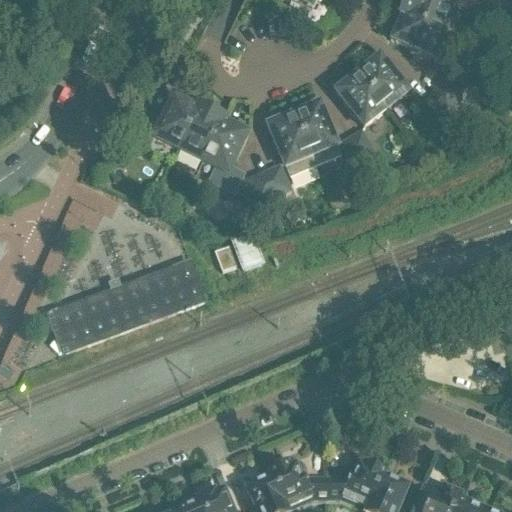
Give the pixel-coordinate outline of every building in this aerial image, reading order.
[(279,0),(311,15),(318,0),(279,0)] [(455,11),(428,0),(408,0),(401,18),(444,37),(455,11)] [(428,0),(455,11),(460,0),(428,0)] [(396,30),(390,43),(443,67),(454,41),(444,37),(401,18),(403,19),(398,31),(396,30)] [(367,68),(368,70),(358,79),(386,114),(408,96),(378,59),(367,68)] [(470,94),(447,77),(440,87),(462,103),(470,94)] [(347,87),(345,85),(334,94),(364,131),(386,114),(358,79),(347,87)] [(462,103),(440,87),(433,96),(455,113),(462,103)] [(425,106),(448,123),(455,113),(433,96),(425,106)] [(136,147),(147,153),(153,141),(178,154),(199,112),(198,111),(197,113),(185,108),(186,105),(174,99),(159,128),(149,123),(136,147)] [(305,112),(306,114),(293,120),(311,161),(337,150),(318,107),(305,112)] [(199,112),(178,154),(202,166),(223,124),(199,112)] [(280,123),(267,128),(285,172),(289,182),(315,171),(311,161),(293,120),(281,125),(280,123)] [(234,201),(236,197),(245,201),(249,213),(257,210),(269,205),(258,179),(246,184),(243,184),(245,179),(231,171),(248,136),(235,130),(234,132),(223,126),(224,124),(223,124),(202,166),(214,172),(207,187),(234,201)] [(376,159),(361,135),(351,142),(365,166),(376,159)] [(340,148),(355,172),(365,166),(351,142),(340,148)] [(291,195),(280,170),(269,174),(280,200),(291,195)] [(258,179),(269,205),(280,200),(269,174),(258,179)] [(242,277),(263,268),(250,234),(228,243),(242,277)] [(214,256),(221,276),(236,270),(229,250),(214,256)] [(289,467),(283,470),(268,477),(283,511),(300,511),(302,511),(306,511),(313,509),(326,509),(326,484),(305,484),(303,484),(302,483),(301,483),(299,478),(300,478),(301,476),(302,474),(302,472),(302,469),(300,467),(298,466),(296,466),(293,466),(289,467)] [(351,511),(352,511),(353,511),(368,511),(383,478),(363,469),(358,467),(354,467),(353,467),(352,469),(351,470),(350,473),(351,475),(354,477),(352,483),(349,482),(348,484),(347,483),(326,484),(326,509),(340,509),(346,511),(351,511)] [(266,478),(268,482),(245,492),(254,511),(283,511),(268,477),(266,478)] [(386,480),(383,478),(368,511),(398,511),(407,492),(385,482),(386,480)] [(454,511),(459,501),(445,494),(443,499),(432,494),(424,511),(454,511)] [(199,503),(201,507),(199,507),(201,511),(229,511),(223,497),(215,500),(213,497),(199,503)] [(474,511),(458,505),(460,501),(459,501),(454,511),(474,511)] [(197,504),(199,507),(187,511),(201,511),(199,507),(201,507),(199,503),(197,504)]
